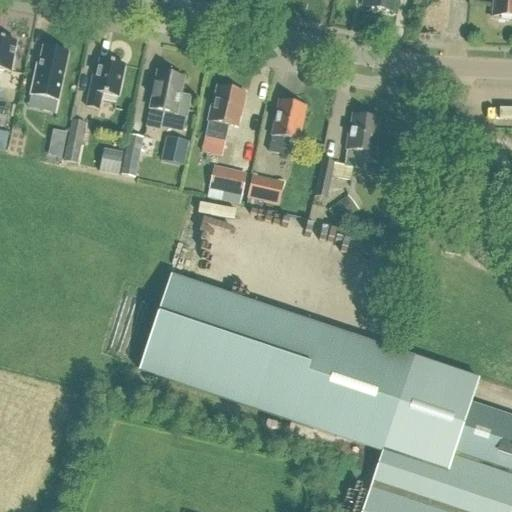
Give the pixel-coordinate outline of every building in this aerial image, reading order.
[(364,0),(363,8),(392,15),(394,0),(364,0)] [(511,0),(493,0),(492,18),(495,18),(497,22),(504,23),(507,19),(511,19),(511,0)] [(0,69),(10,71),(16,42),(0,38),(0,69)] [(35,67),(26,111),(53,117),(67,55),(43,50),(39,68),(35,67)] [(93,78),(86,108),(99,111),(102,97),(116,100),(123,67),(99,62),(95,78),(93,78)] [(182,135),(190,100),(179,97),(182,81),(157,75),(145,130),(160,133),(160,130),(182,135)] [(231,94),(218,91),(214,109),(210,108),(203,140),(224,144),(227,129),(236,131),(244,97),(241,96),(242,94),(231,91),(231,94)] [(299,145),(306,111),(280,106),(269,155),(286,159),(290,143),(299,145)] [(371,121),(371,117),(366,117),(365,120),(351,118),(349,137),(347,137),(345,152),(347,152),(344,169),(321,164),(315,199),(326,202),(330,179),(351,183),(354,170),(363,171),(365,155),(372,156),(377,122),(371,121)] [(76,166),(84,124),(70,122),(62,163),(76,166)] [(8,123),(6,150),(30,151),(32,125),(8,123)] [(62,146),(64,134),(51,132),(49,143),(62,146)] [(134,180),(142,140),(127,137),(119,177),(134,180)] [(183,167),(188,144),(165,139),(160,162),(183,167)] [(117,177),(122,155),(102,151),(97,173),(117,177)] [(207,192),(240,199),(245,175),(212,168),(207,192)] [(277,208),(283,184),(251,177),(246,201),(277,208)] [(455,219),(457,207),(452,206),(456,186),(430,181),(424,213),(455,219)] [(338,226),(358,212),(347,198),(328,212),(338,226)] [(321,330),(205,291),(175,281),(169,279),(137,376),(289,427),(302,388),(309,367),(310,365),(314,352),(321,330)] [(362,511),(511,511),(511,419),(466,404),(451,450),(390,429),(371,484),(362,511)]
